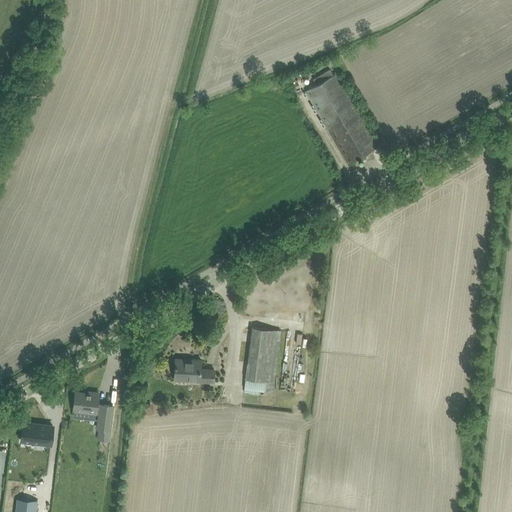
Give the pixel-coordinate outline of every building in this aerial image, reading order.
[(330,68),(313,77),(317,84),(306,90),(348,163),(378,146),(385,142),(381,135),(374,139),(335,73),(334,74),(330,68)] [(252,327),(246,378),(247,378),(245,389),(266,392),(267,380),(274,381),(281,330),(252,327)] [(176,358),(175,368),(175,380),(214,382),(214,369),(200,368),(201,359),(176,358)] [(97,404),(98,392),(90,391),(90,393),(76,392),(74,410),(75,410),(75,417),(76,410),(99,413),(99,414),(98,428),(103,429),(104,429),(103,439),(109,439),(113,405),(100,404),(100,405),(97,404)] [(51,443),(53,426),(23,422),(21,440),(51,443)] [(12,455),(11,468),(38,469),(39,457),(12,455)] [(35,511),(37,500),(18,498),(15,511),(35,511)]
